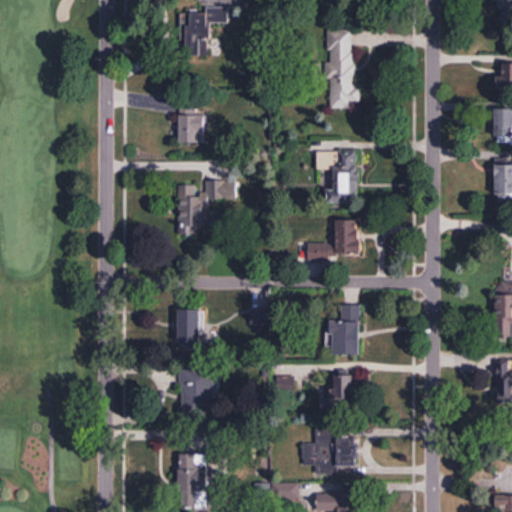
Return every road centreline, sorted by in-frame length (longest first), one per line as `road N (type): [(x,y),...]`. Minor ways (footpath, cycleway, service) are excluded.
road 1 (residential): [(103,0),(106,511)]
road 2 (residential): [(434,0),(433,511)]
road 3 (residential): [(433,283),(106,281)]
